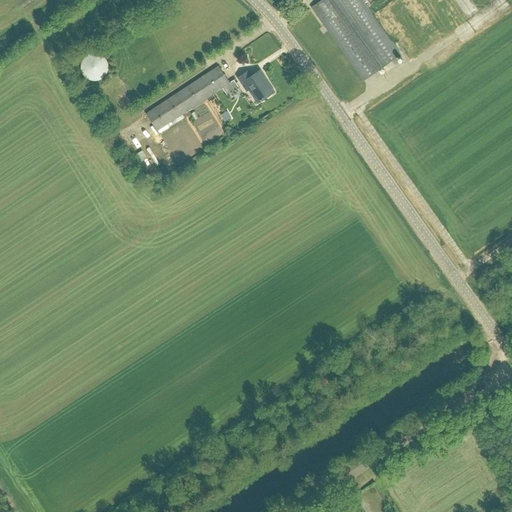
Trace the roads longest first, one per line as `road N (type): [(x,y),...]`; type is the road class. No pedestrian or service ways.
road 1 (tertiary): [(511,357),(350,124),(245,0)]
road 2 (unclassified): [(294,511),(511,374)]
